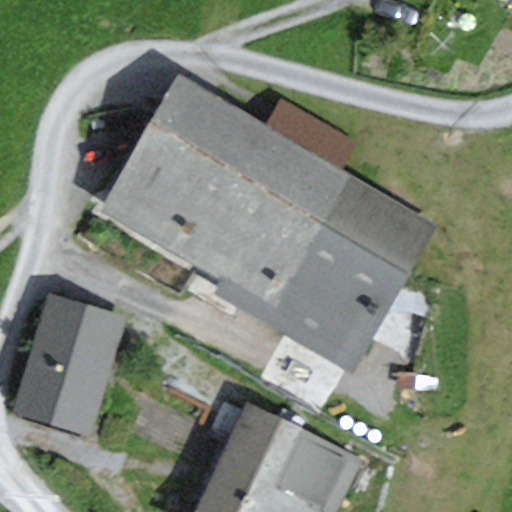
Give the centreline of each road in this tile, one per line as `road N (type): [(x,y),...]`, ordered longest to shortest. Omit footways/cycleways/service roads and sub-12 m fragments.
road 1 (track): [(0,354),(36,237),(48,113),(86,72),(127,55),(174,52),(419,108),(481,115),(511,104)]
road 2 (track): [(256,351),(36,237)]
road 3 (track): [(174,467),(0,430)]
road 4 (track): [(325,0),(174,52)]
